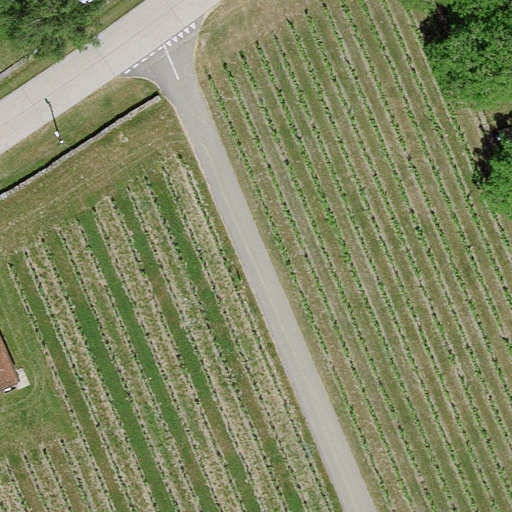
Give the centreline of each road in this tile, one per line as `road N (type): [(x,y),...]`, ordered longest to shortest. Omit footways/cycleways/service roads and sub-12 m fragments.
road 1 (residential): [(363,511),(154,22)]
road 2 (residential): [(0,129),(154,22)]
